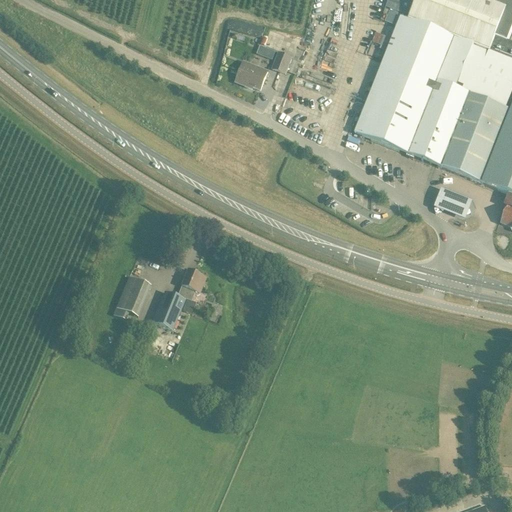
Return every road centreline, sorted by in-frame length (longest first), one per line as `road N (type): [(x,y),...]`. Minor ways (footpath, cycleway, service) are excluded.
road 1 (primary): [(436,279),(298,234),(216,196),(131,147),(0,48)]
road 2 (unclassified): [(24,0),(264,119),(455,235)]
road 3 (unclassified): [(430,302),(295,257),(182,204),(0,74)]
